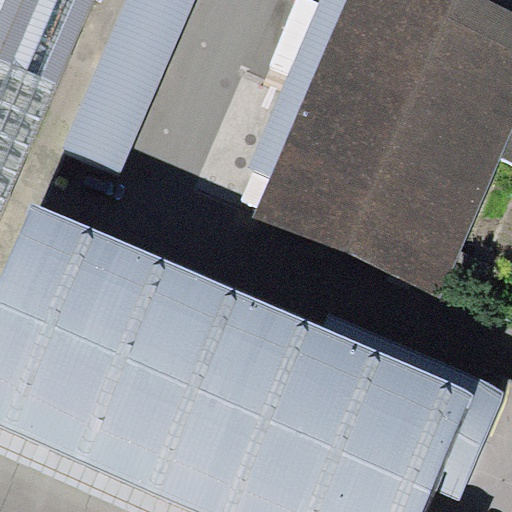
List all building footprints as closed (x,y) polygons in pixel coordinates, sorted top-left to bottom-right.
[(0,0),(0,216),(92,0),(0,0)] [(191,0),(129,0),(66,150),(119,172),(191,0)] [(320,0),(246,167),(273,179),(353,0),(352,0),(320,0)] [(511,135),(511,17),(474,0),(353,0),(273,179),(258,214),(442,294),(501,159),(511,135)] [(511,135),(501,159),(511,163),(511,135)] [(421,511),(470,399),(33,214),(0,292),(0,454),(136,511),(421,511)]
